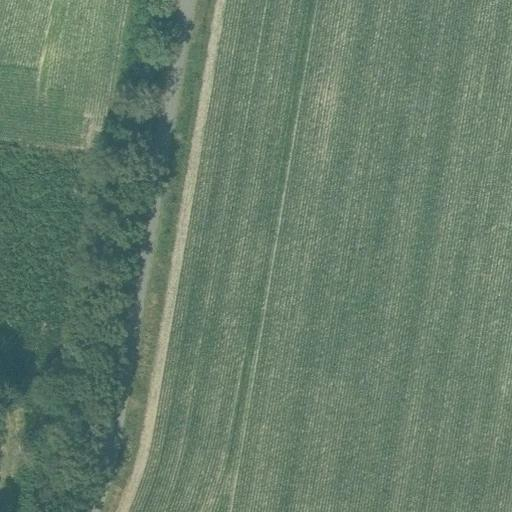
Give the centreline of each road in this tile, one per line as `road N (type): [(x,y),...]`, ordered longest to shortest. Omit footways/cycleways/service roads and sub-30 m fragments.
road 1 (unclassified): [(91,511),(115,425),(187,0)]
road 2 (track): [(0,511),(11,434),(0,389)]
